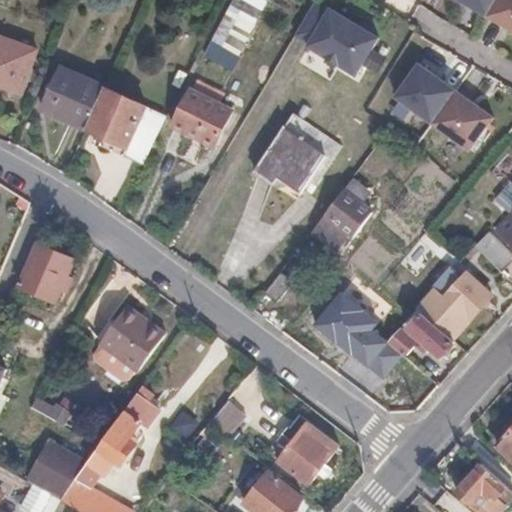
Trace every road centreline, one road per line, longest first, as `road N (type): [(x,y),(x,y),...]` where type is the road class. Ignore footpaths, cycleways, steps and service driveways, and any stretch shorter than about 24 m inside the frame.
road 1 (residential): [(0,160),(53,182),(406,458)]
road 2 (unknown): [(169,273),(280,99),(292,91),(348,91),(387,31)]
road 3 (tertiary): [(511,349),(406,458)]
road 4 (unknown): [(53,182),(0,307)]
